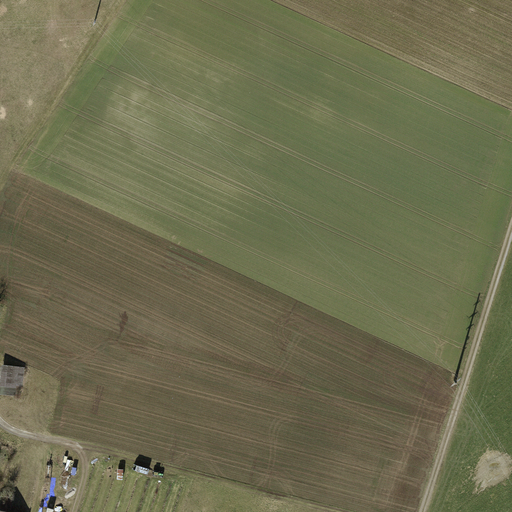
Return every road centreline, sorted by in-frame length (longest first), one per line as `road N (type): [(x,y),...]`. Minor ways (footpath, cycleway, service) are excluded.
road 1 (track): [(511,227),(423,511)]
road 2 (track): [(0,421),(81,452),(86,466),(74,511)]
